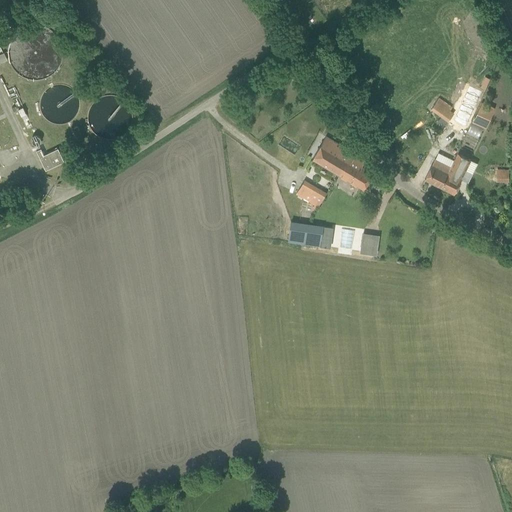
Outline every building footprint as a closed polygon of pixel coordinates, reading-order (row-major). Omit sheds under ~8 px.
[(453,94),(449,100),(466,112),(471,105),(453,94)] [(430,109),(462,131),(468,123),(466,121),(468,119),(460,113),(458,116),(455,113),(456,111),(452,108),(453,107),(439,97),(430,109)] [(338,174),(352,151),(326,136),(313,159),(338,174)] [(58,149),(44,155),(39,157),(45,170),(64,161),(58,149)] [(366,160),(359,156),(359,155),(352,151),(352,152),(352,151),(338,174),(363,189),(373,173),(362,166),(366,160)] [(454,193),(461,179),(463,174),(462,168),(467,157),(458,153),(454,161),(453,161),(450,166),(447,172),(448,172),(441,187),(454,193)] [(447,172),(450,166),(435,159),(432,165),(425,179),(441,187),(448,172),(447,172)] [(496,169),(496,181),(508,182),(508,169),(496,169)] [(327,194),(315,187),(310,196),(305,193),(302,197),(318,207),(327,194)] [(360,253),(375,255),(376,249),(361,246),(360,253)]
